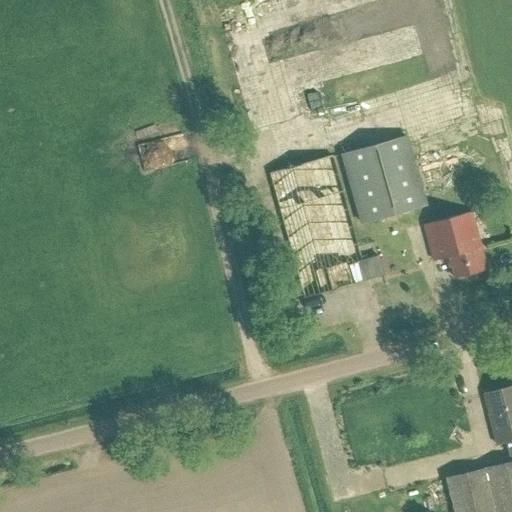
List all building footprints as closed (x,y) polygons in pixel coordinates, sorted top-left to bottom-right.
[(369,32),(340,40),(347,63),(375,54),(369,32)] [(358,227),(428,207),(415,159),(426,155),(420,133),(339,156),(358,227)] [(433,204),(468,194),(455,148),(420,158),(433,204)] [(363,260),(336,156),(270,174),(303,298),(385,277),(380,256),(363,260)] [(487,269),(472,212),(424,224),(434,261),(450,257),(455,277),(487,269)] [(511,511),(511,386),(483,394),(496,444),(505,441),(510,463),(446,478),(454,511),(511,511)] [(466,447),(468,459),(483,457),(481,444),(466,447)]
